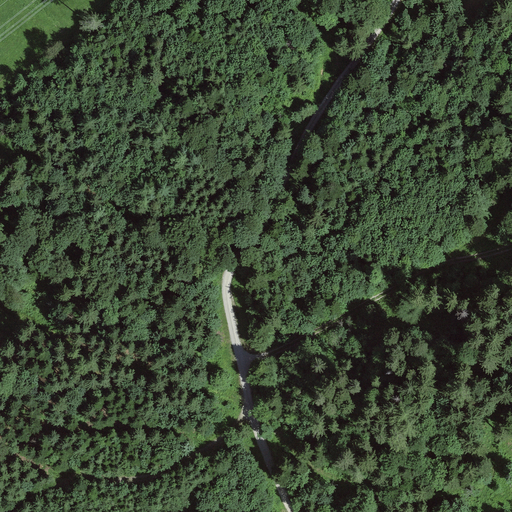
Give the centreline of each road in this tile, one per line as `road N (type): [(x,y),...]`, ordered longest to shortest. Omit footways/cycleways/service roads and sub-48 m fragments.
road 1 (track): [(402,0),(320,124),(243,286),(252,359)]
road 2 (track): [(252,359),(444,264),(511,246)]
road 3 (track): [(256,393),(223,441),(149,477),(81,472),(44,488)]
road 4 (track): [(252,359),(256,393),(307,511)]
